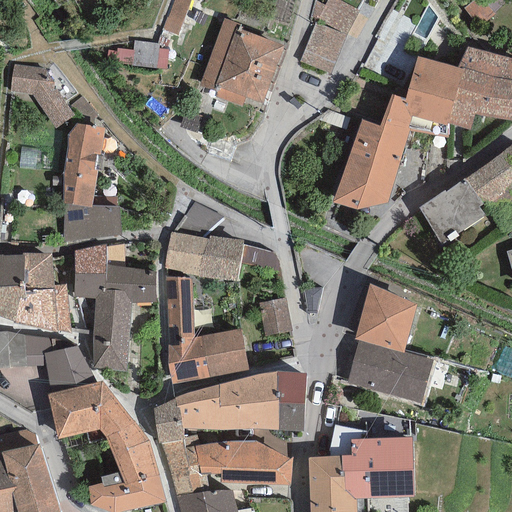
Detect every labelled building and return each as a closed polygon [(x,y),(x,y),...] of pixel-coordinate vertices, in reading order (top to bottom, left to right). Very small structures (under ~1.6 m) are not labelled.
[(172,0),(161,29),(179,36),(192,0),(172,0)] [(360,12),(336,0),(327,0),(324,6),(315,1),(309,20),(315,23),(299,62),(330,75),(346,35),(360,12)] [(240,25),(223,19),(199,86),(216,92),(214,97),(242,107),(245,98),(262,104),(283,46),(238,29),(240,25)] [(159,43),(133,41),(132,51),(117,49),(115,63),(132,64),(131,66),(166,69),(168,50),(158,49),(159,43)] [(511,60),(467,47),(456,67),(461,69),(462,68),(464,68),(494,78),(511,80),(511,60)] [(447,124),(464,68),(462,68),(461,69),(456,67),(417,57),(404,98),(392,94),(380,126),(407,136),(409,129),(447,138),(447,124)] [(45,69),(13,65),(10,92),(32,94),(55,128),(75,115),(45,69)] [(511,80),(494,78),(464,68),(447,124),(470,130),(474,114),(511,121),(511,80)] [(387,203),(407,136),(380,126),(361,120),(333,202),(357,210),(387,203)] [(76,124),(66,135),(63,175),(63,204),(91,208),(91,205),(97,171),(94,170),(96,154),(100,154),(103,128),(76,124)] [(511,144),(465,179),(483,204),(511,183),(511,167),(511,166),(511,165),(511,144)] [(479,207),(483,204),(465,179),(445,192),(444,190),(417,208),(442,245),(485,216),(479,207)] [(223,218),(193,202),(171,233),(201,238),(223,218)] [(63,204),(63,243),(121,235),(118,207),(91,205),(91,208),(63,204)] [(201,238),(171,233),(164,268),(183,272),(182,274),(237,283),(240,263),(243,245),(244,240),(209,235),(208,240),(201,238)] [(124,244),(106,247),(106,266),(124,268),(124,244)] [(106,245),(74,252),(74,298),(95,298),(105,299),(106,266),(106,247),(106,245)] [(272,253),(243,245),(240,263),(280,271),(272,253)] [(23,253),(23,256),(25,299),(19,299),(14,322),(13,323),(58,332),(58,330),(71,333),(66,285),(54,286),(51,253),(23,253)] [(0,317),(14,322),(19,299),(25,299),(23,256),(0,256),(0,317)] [(124,268),(106,266),(105,299),(95,298),(92,333),(92,368),(126,373),(131,303),(156,302),(156,272),(124,268)] [(191,278),(164,277),(167,362),(171,385),(248,370),(241,329),(194,338),(191,278)] [(415,305),(369,285),(354,339),(358,341),(403,354),(404,352),(415,305)] [(285,299),(259,304),(265,336),(291,332),(285,299)] [(6,332),(0,332),(0,368),(25,367),(24,336),(6,332)] [(50,339),(24,336),(25,367),(46,366),(44,353),(52,351),(50,339)] [(432,361),(404,352),(403,354),(358,341),(347,384),(421,404),(432,361)] [(44,353),(46,366),(51,394),(96,383),(77,346),(52,351),(44,353)] [(258,375),(218,385),(219,408),(220,430),(243,429),(277,429),(278,399),(276,399),(276,372),(258,375)] [(306,374),(276,372),(276,399),(278,399),(277,429),(302,432),(306,374)] [(105,437),(112,454),(149,441),(101,381),(96,383),(51,394),(47,395),(57,439),(99,430),(105,437)] [(219,408),(218,385),(187,393),(174,398),(174,399),(176,408),(180,408),(183,429),(220,430),(219,408)] [(176,408),(174,399),(153,409),(159,444),(161,444),(184,439),(184,437),(183,429),(180,408),(176,408)] [(197,435),(184,437),(184,439),(161,444),(176,497),(209,491),(206,474),(200,475),(195,447),(200,446),(197,435)] [(411,437),(350,440),(351,456),(341,456),(341,472),(343,472),(345,500),(356,499),(413,497),(411,437)] [(123,511),(165,502),(149,441),(112,454),(125,483),(122,484),(103,487),(102,484),(88,486),(90,505),(108,511),(123,511)] [(200,446),(195,447),(200,475),(206,474),(221,473),(220,483),(291,487),(292,458),(286,458),(256,441),(227,441),(200,446)] [(60,511),(39,444),(1,452),(1,455),(16,511),(60,511)] [(0,511),(16,511),(1,455),(0,454),(0,511)] [(341,472),(341,456),(308,458),(309,501),(345,500),(343,472),(341,472)] [(237,511),(232,490),(209,491),(176,497),(179,511),(237,511)] [(356,511),(356,499),(345,500),(309,501),(309,511),(356,511)]
